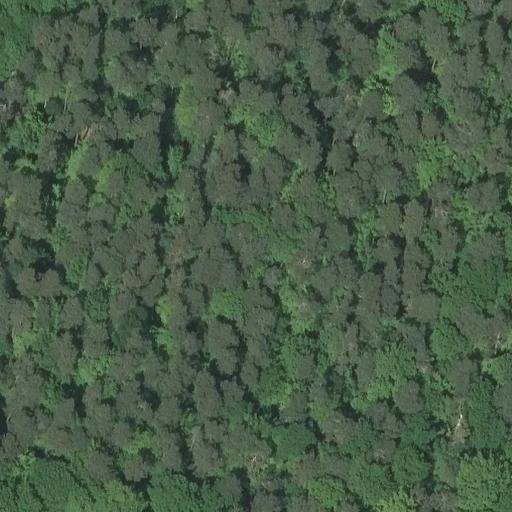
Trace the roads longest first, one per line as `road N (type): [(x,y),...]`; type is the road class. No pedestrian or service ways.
road 1 (track): [(511,216),(262,511)]
road 2 (track): [(113,0),(0,100)]
road 3 (track): [(383,511),(511,477)]
